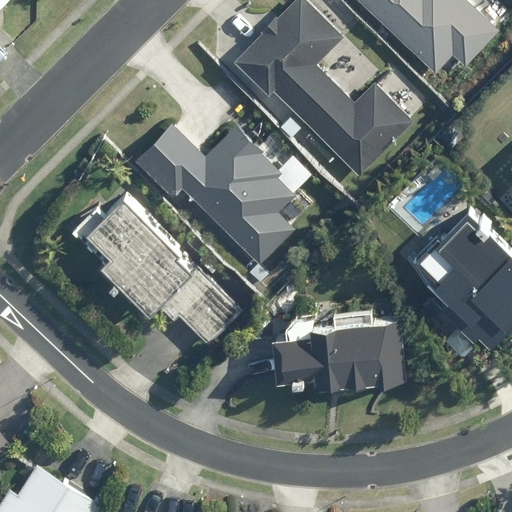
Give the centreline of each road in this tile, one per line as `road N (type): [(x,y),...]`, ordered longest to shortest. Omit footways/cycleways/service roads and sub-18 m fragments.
road 1 (residential): [(0,290),(113,394),(182,438),(253,463),(330,474),(394,472),(456,458),(511,433)]
road 2 (residential): [(158,0),(0,154)]
